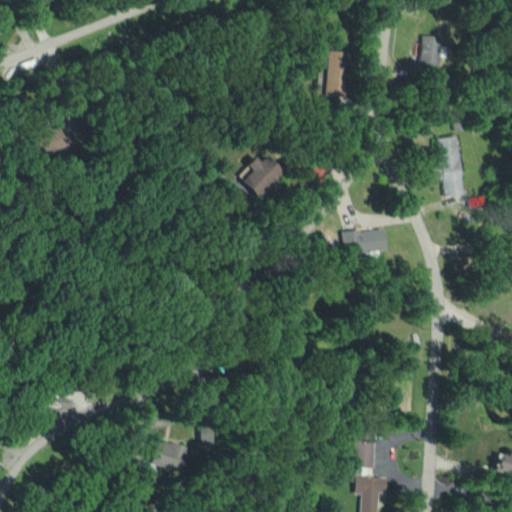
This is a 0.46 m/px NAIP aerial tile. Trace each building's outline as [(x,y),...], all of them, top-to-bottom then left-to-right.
[(436,74),(437,35),(417,34),(416,74),(436,74)] [(344,96),(347,51),(325,49),(322,95),(344,96)] [(433,137),(434,166),(430,166),(430,179),(439,179),(440,195),(457,194),(454,135),(433,137)] [(258,161),(253,155),(235,175),(257,196),(281,170),(265,155),(258,161)] [(381,228),(338,231),(339,252),(382,249),(381,228)] [(207,423),(194,422),(193,445),(206,445),(207,423)] [(147,464),(176,470),(181,445),(152,439),(147,464)] [(371,440),(347,440),(347,465),(371,466),(371,440)] [(511,450),(506,450),(506,453),(494,452),(492,473),(511,474),(511,450)] [(374,511),(375,491),(384,491),(384,476),(350,475),(349,493),(356,493),(355,511),(374,511)]
